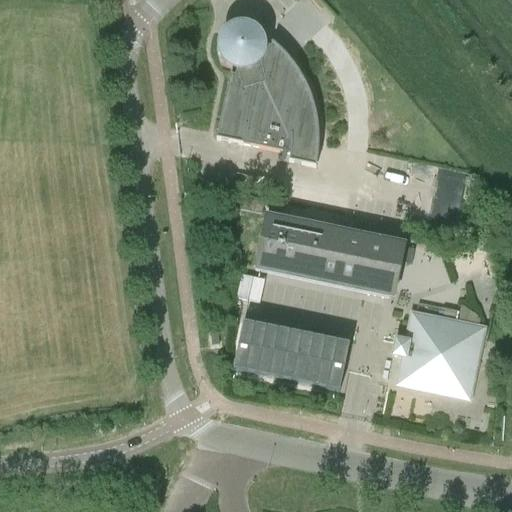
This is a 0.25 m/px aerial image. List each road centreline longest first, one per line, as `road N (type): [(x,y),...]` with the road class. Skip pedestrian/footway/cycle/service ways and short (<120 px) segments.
road 1 (unclassified): [(184,422),(168,383),(129,55),(137,22),(156,0)]
road 2 (unclassified): [(511,498),(184,422)]
road 3 (unclassified): [(184,422),(92,457),(0,466)]
